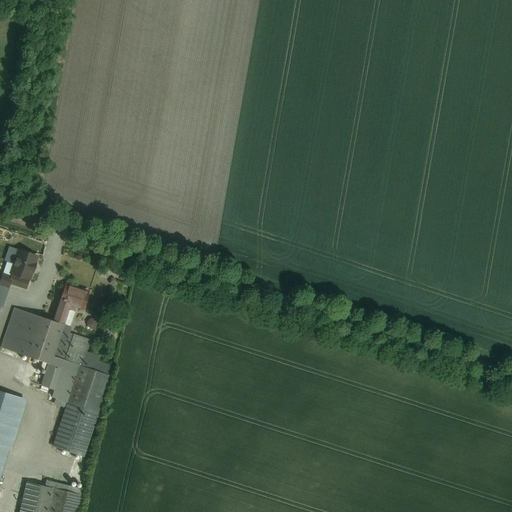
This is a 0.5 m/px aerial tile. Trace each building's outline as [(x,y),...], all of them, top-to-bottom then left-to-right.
[(11,244),(5,260),(15,264),(12,274),(15,275),(12,283),(22,287),(24,280),(33,283),(43,256),(11,244)] [(0,312),(3,306),(5,306),(13,288),(0,282),(0,312)] [(66,282),(52,322),(67,327),(74,306),(86,310),(93,292),(66,282)] [(70,407),(56,445),(84,455),(111,378),(113,379),(118,366),(102,361),(104,355),(89,350),(93,340),(71,333),(73,328),(67,327),(52,322),(18,309),(4,346),(53,363),(46,383),(61,388),(58,396),(61,398),(59,403),(70,407)] [(27,399),(0,390),(0,484),(2,485),(27,399)] [(28,480),(20,511),(77,511),(84,487),(50,479),(49,485),(28,480)]
